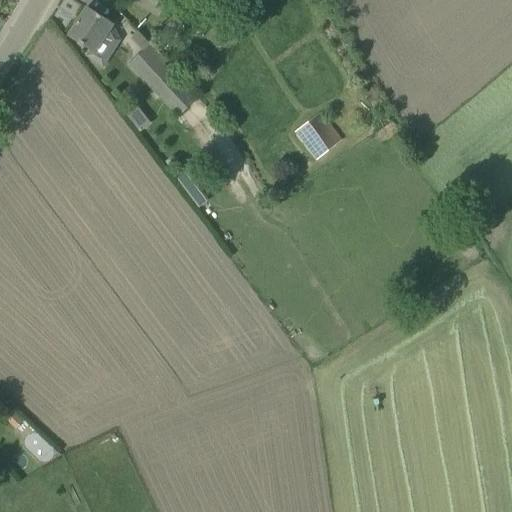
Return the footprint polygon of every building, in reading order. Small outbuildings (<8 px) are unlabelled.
[(87,8),(69,37),(90,50),(86,56),(104,68),(121,41),(112,24),(104,19),(87,8)] [(149,46),(128,66),(177,118),(198,98),(149,46)] [(294,133),(315,160),(341,140),(320,112),(294,133)] [(177,181),(198,208),(207,201),(186,174),(177,181)] [(10,406),(0,397),(0,408),(1,407),(6,411),(10,406)]
